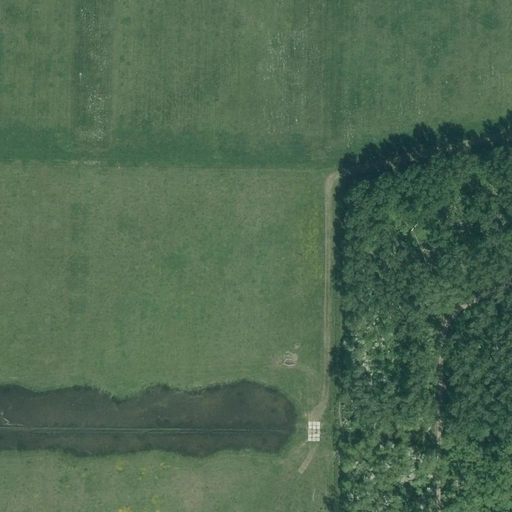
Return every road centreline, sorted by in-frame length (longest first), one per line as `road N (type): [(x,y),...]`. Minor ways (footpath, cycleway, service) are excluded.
road 1 (track): [(511,134),(331,177),(326,388),(298,473)]
road 2 (track): [(511,282),(456,311),(442,335),(437,511)]
